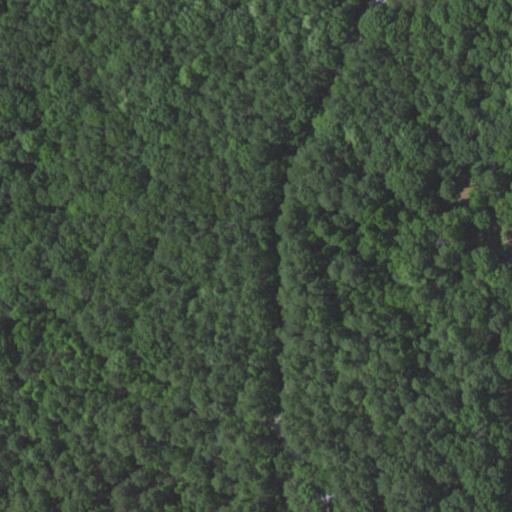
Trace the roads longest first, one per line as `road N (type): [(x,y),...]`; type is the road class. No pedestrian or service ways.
road 1 (residential): [(295,511),(293,210),(309,149),(372,0)]
road 2 (track): [(0,274),(85,331),(147,395),(292,428)]
